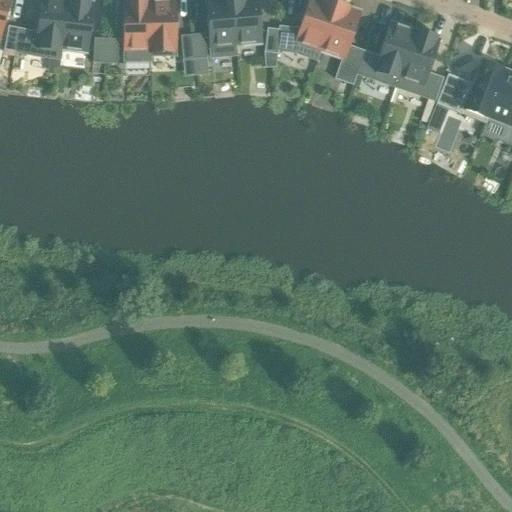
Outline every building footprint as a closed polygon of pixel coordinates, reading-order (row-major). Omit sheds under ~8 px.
[(0,0),(0,31),(8,0),(0,0)] [(19,30),(15,53),(25,56),(26,55),(35,57),(36,57),(53,59),(53,60),(59,60),(66,1),(57,0),(41,0),(40,16),(38,28),(37,33),(19,30)] [(230,0),(205,0),(211,59),(236,56),(230,0)] [(255,0),(230,0),(236,56),(236,47),(260,45),(255,0)] [(279,27),(276,55),(277,55),(277,53),(277,52),(283,52),(292,53),(293,53),(310,59),(316,61),(335,5),(321,0),(310,0),(306,13),(302,25),(300,30),(279,27)] [(66,1),(59,60),(60,60),(61,51),(85,54),(88,34),(89,21),(91,4),(66,1)] [(149,62),(148,2),(123,3),(124,62),(149,62)] [(150,57),(174,57),(173,2),(148,2),(149,62),(150,62),(150,57)] [(335,5),(316,61),(317,61),(320,52),(341,60),(334,80),(351,86),(363,52),(347,46),(349,41),(353,30),(359,13),(335,5)] [(363,52),(351,86),(352,86),(355,76),(356,75),(371,80),(395,89),(414,32),(391,24),(385,40),(381,52),(379,57),(363,52)] [(8,27),(3,51),(15,53),(19,30),(8,27)] [(266,30),(263,54),(276,55),(279,27),(278,27),(278,31),(266,30)] [(414,32),(395,89),(418,97),(434,102),(442,79),(426,74),(428,68),(432,57),(438,40),(414,32)] [(204,35),(192,36),(194,60),(206,59),(204,35)] [(194,60),(192,36),(180,37),(182,61),(194,60)] [(105,40),(93,39),(92,64),(104,64),(105,40)] [(117,41),(105,40),(104,64),(116,65),(117,41)] [(447,76),(426,129),(437,133),(446,110),(448,110),(484,125),(505,71),(502,70),(495,67),(482,61),(472,86),(460,81),(447,76)] [(505,71),(484,125),(485,125),(487,119),(511,129),(511,74),(506,72),(506,71),(505,71)]
